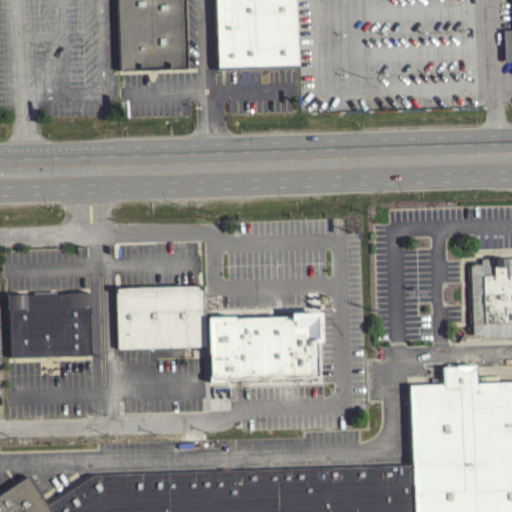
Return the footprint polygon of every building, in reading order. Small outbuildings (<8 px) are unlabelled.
[(118,67),(116,0),(183,0),(185,65),(118,67)] [(213,0),(216,69),(298,66),(295,0),(213,0)] [(511,34),(501,34),(502,65),(511,65),(511,34)] [(469,263),(479,262),(481,258),(511,256),(511,335),(478,337),(477,334),(471,335),(469,263)] [(115,353),(203,351),(201,290),(113,293),(115,353)] [(9,361),(7,294),(89,293),(90,359),(9,361)] [(316,380),(315,319),(204,322),(206,383),(316,380)] [(407,464),(409,511),(511,511),(511,378),(472,381),(472,364),(440,365),(439,382),(407,384),(407,464)] [(407,464),(409,511),(0,511),(0,491),(26,474),(48,504),(92,475),(407,464)]
